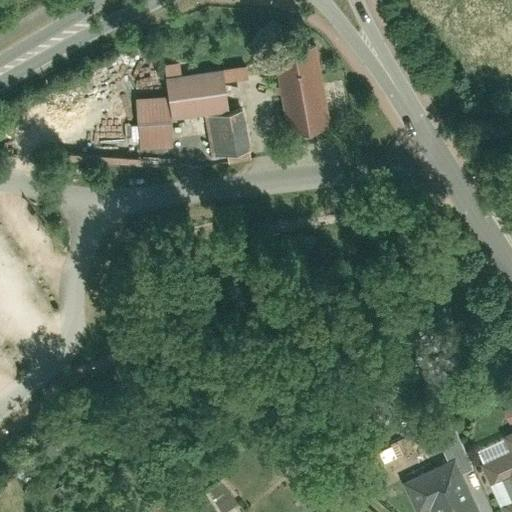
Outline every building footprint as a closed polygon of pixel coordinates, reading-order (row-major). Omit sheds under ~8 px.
[(276,56),(287,132),(331,125),(320,49),(276,56)] [(167,74),(173,117),(230,109),(224,66),(167,74)] [(246,109),(204,116),(211,156),(253,150),(246,109)] [(139,123),(141,149),(174,147),(173,121),(139,123)] [(511,457),(505,461),(511,475),(511,501),(501,506),(503,511),(511,511),(511,429),(505,433),(511,449),(511,457)] [(418,511),(432,506),(434,511),(485,511),(460,455),(404,481),(417,511),(418,511)] [(305,485),(322,503),(337,489),(320,471),(305,485)] [(180,489),(164,494),(169,511),(176,511),(186,509),(180,489)]
